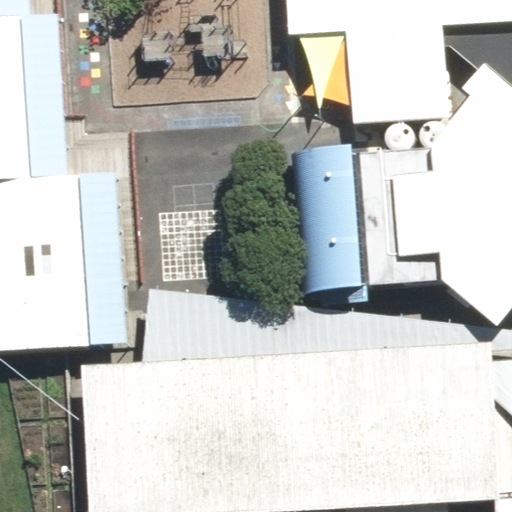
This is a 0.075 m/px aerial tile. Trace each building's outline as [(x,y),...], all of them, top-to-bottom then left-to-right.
[(511,0),(289,0),(293,50),(351,46),(357,127),(443,121),(438,40),(511,34),(511,0)] [(36,35),(0,35),(0,201),(37,201),(36,35)] [(434,155),(292,165),(301,300),(443,290),(501,337),(511,323),(511,149),(467,114),(434,155)] [(82,201),(0,205),(0,365),(90,362),(82,201)] [(511,353),(85,379),(92,511),(429,511),(511,507),(511,353)]
